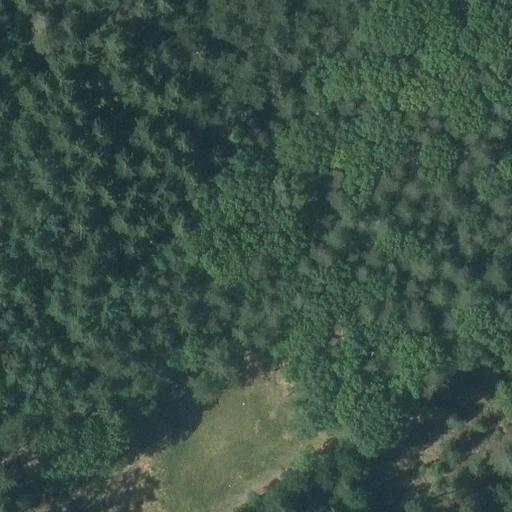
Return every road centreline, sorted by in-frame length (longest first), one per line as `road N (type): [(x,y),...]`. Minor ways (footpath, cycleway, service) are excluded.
road 1 (track): [(511,307),(210,511)]
road 2 (track): [(0,439),(191,312)]
road 3 (track): [(0,98),(158,0)]
